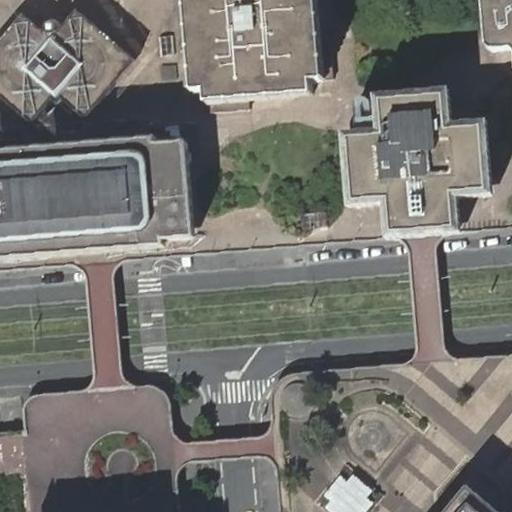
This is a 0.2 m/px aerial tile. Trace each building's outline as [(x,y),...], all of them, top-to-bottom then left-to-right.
[(177,0),(182,52),(191,51),(195,94),(209,93),(211,114),(252,111),(251,101),(314,96),(313,83),(335,81),(332,40),(320,41),(316,0),(177,0)] [(511,0),(489,0),(494,53),(495,55),(497,57),(499,58),(511,56),(511,0)] [(25,15),(0,45),(0,96),(36,127),(54,102),(60,106),(64,101),(88,121),(139,62),(79,12),(54,42),(25,15)] [(452,88),(377,93),(380,132),(344,135),(350,209),(371,209),(385,207),(389,239),(425,237),(465,232),(463,200),(495,197),(489,122),(455,124),(452,88)] [(159,138),(0,151),(0,263),(102,255),(168,250),(168,243),(193,241),(197,239),(198,236),(190,145),(189,143),(187,143),(159,144),(159,138)] [(511,511),(511,354),(434,360),(307,372),(297,372),(285,376),(279,382),(274,387),(271,397),(275,442),(280,511),(511,511)]
